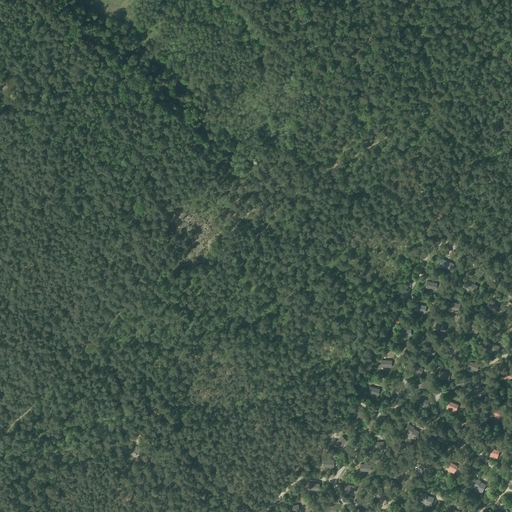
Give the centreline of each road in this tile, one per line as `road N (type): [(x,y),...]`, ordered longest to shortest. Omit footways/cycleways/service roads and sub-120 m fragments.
road 1 (track): [(94,341),(155,280),(214,256),(236,224),(414,129),(440,102)]
road 2 (track): [(0,438),(94,341),(245,500)]
road 3 (track): [(123,471),(88,443),(0,439)]
